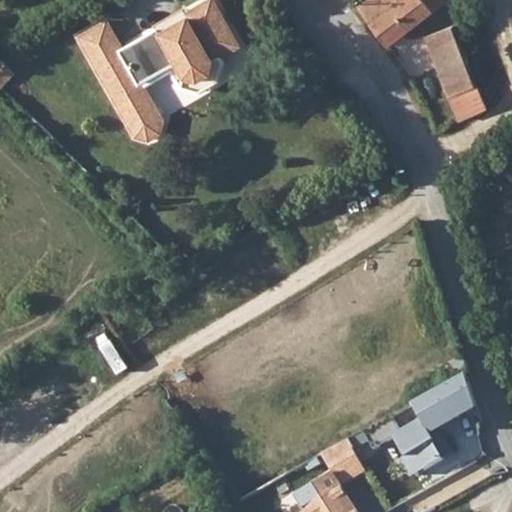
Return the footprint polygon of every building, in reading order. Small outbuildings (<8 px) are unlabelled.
[(107,23),(78,40),(137,136),(150,139),(161,132),(165,119),(143,83),(177,63),(186,78),(199,81),(210,74),(213,61),(239,45),(211,0),(208,0),(184,14),(187,19),(161,34),(159,30),(123,51),(107,23)] [(362,0),(357,4),(388,45),(445,3),(443,0),(362,0)] [(453,25),(425,35),(455,121),(482,112),(484,111),(475,86),(474,86),(453,25)] [(396,411),(320,452),(341,487),(364,473),(365,476),(398,456),(397,453),(414,443),(396,411)] [(482,423),(478,411),(461,416),(464,428),(482,423)] [(320,452),(269,483),(286,511),(299,511),(341,487),(320,452)]
